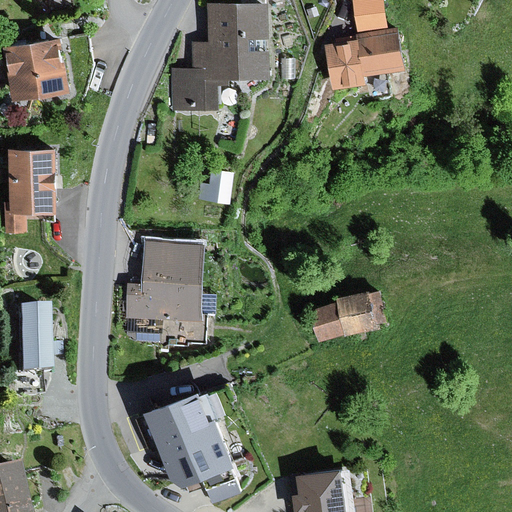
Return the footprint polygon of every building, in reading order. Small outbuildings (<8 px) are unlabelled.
[(385,0),(355,0),(359,30),(389,26),(385,0)] [(192,68),(171,68),(172,109),(218,109),(218,78),(274,78),(273,2),(208,2),(208,42),(192,42),(192,68)] [(361,38),(329,43),(336,87),(367,82),(366,76),(409,69),(402,27),(361,34),(361,38)] [(91,32),(65,37),(72,90),(87,88),(94,65),(91,32)] [(65,37),(6,45),(14,99),(72,90),(65,37)] [(295,59),(282,59),(281,78),(295,79),(295,59)] [(10,201),(5,201),(6,232),(29,231),(28,213),(61,212),(58,146),(8,148),(10,201)] [(210,183),(201,182),(199,199),(230,203),(235,172),(213,169),(210,183)] [(146,282),(129,281),(127,317),(204,320),(207,244),(148,241),(146,282)] [(340,302),(313,310),(322,341),(348,333),(381,327),(371,289),(338,297),(340,302)] [(49,307),(18,308),(21,374),(43,373),(52,373),(49,307)] [(44,393),(43,373),(21,374),(16,375),(17,394),(44,393)] [(210,386),(149,408),(151,413),(139,417),(152,454),(164,450),(174,477),(186,485),(206,477),(234,467),(240,465),(210,386)] [(28,511),(17,465),(0,469),(0,511),(28,511)] [(234,467),(206,477),(215,502),(243,492),(234,467)] [(351,511),(345,467),(299,473),(302,492),(295,493),(297,511),(351,511)]
